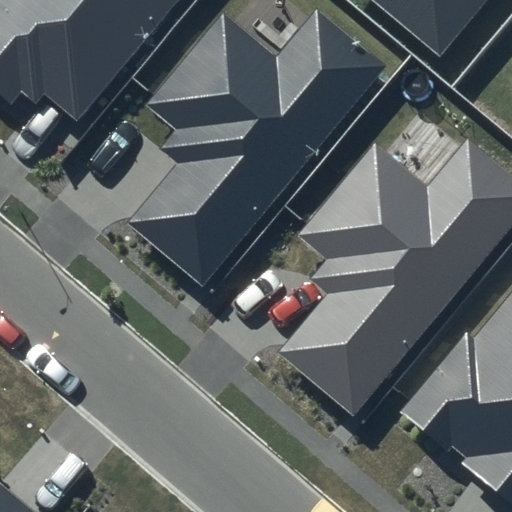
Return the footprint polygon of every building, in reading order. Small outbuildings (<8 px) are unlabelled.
[(175,0),(0,0),(0,91),(14,103),(24,91),(38,103),(45,94),(77,120),(175,0)] [(375,0),(442,54),(486,0),(375,0)] [(386,63),(315,6),(274,57),(223,16),(148,108),(177,131),(161,150),(178,164),(129,225),(203,285),(386,63)] [(511,221),(511,172),(468,137),(428,186),(374,142),(298,233),(328,257),(311,278),(330,294),(280,354),(352,413),(511,221)] [(511,292),(475,338),(467,331),(398,415),(511,508),(511,292)] [(0,511),(34,511),(0,482),(0,511)]
